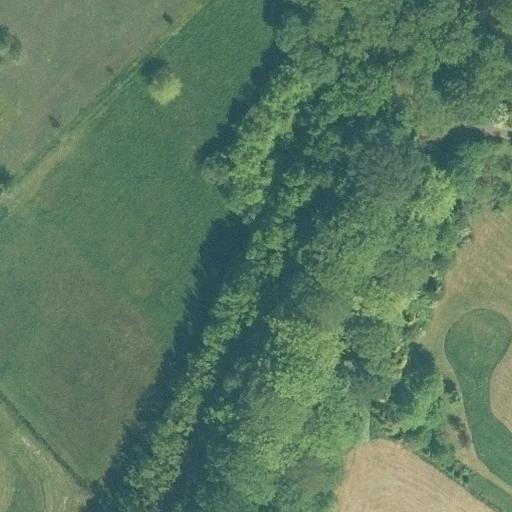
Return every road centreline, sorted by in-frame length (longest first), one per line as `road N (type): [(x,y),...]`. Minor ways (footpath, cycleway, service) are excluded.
road 1 (track): [(234,511),(413,143),(433,122),(511,82)]
road 2 (track): [(358,0),(423,130)]
